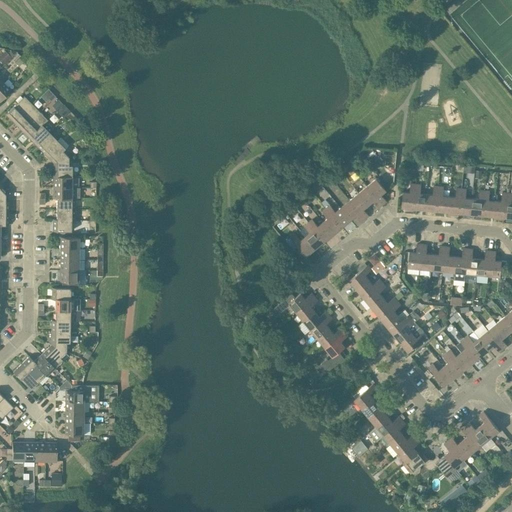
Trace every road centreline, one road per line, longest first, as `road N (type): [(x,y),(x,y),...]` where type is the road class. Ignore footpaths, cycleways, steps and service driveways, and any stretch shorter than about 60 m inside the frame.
road 1 (residential): [(398,222),(371,243),(355,243),(323,268),(321,281),(427,409),(446,411),(478,383)]
road 2 (residential): [(0,360),(27,329),(28,178),(0,140)]
